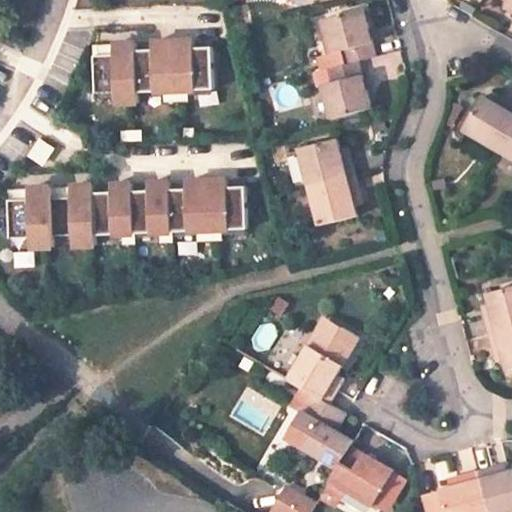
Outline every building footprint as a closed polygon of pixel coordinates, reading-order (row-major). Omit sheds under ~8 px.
[(510,11),(511,6),(511,3),(507,0),(503,7),(510,11)] [(362,7),(323,16),(332,50),(339,49),(344,65),(359,61),(375,57),(362,7)] [(138,42),(95,44),(97,93),(117,92),(118,104),(142,103),(141,93),(165,92),(165,102),(190,101),(190,91),(216,90),(214,40),(154,41),(154,44),(139,44),(138,42)] [(332,120),(371,110),(359,61),(344,65),(326,69),(330,83),(322,85),(332,120)] [(496,94),(491,103),(497,107),(503,98),(496,94)] [(496,151),(511,124),(511,103),(503,98),(497,107),(491,103),(480,97),(460,131),(496,151)] [(511,124),(496,151),(511,160),(511,124)] [(337,137),(300,147),(310,188),(356,175),(350,155),(342,157),(340,149),(337,137)] [(348,147),(340,149),(342,157),(350,155),(348,147)] [(356,175),(310,188),(319,225),(358,215),(355,203),(353,196),(361,194),(356,175)] [(30,189),(9,190),(11,237),(32,236),(33,248),(55,247),(55,236),(74,235),(75,246),(98,245),(97,235),(123,234),(124,244),(137,244),(136,233),(161,233),(161,243),(174,242),(174,232),(198,231),(199,241),(223,240),(222,230),(249,229),(247,181),(229,182),(229,179),(187,181),(188,183),(172,184),(172,182),(150,182),(150,185),(134,185),(134,183),(113,184),(113,186),(95,187),(95,185),(72,186),(72,187),(53,188),(53,186),(30,187),(30,189)] [(353,196),(355,203),(362,201),(361,194),(353,196)] [(488,334),(511,327),(511,285),(486,292),(489,304),(491,311),(483,313),(488,334)] [(483,313),(491,311),(489,304),(481,306),(483,313)] [(306,346),(287,379),(310,392),(329,403),(339,386),(332,382),(336,376),(342,366),(359,335),(340,325),(335,332),(318,323),(306,346)] [(511,327),(488,334),(493,353),(500,351),(502,358),(506,371),(511,369),(511,327)] [(495,359),(502,358),(500,351),(493,353),(495,359)] [(332,382),(339,386),(343,379),(336,376),(332,382)] [(353,440),(335,430),(346,412),(329,403),(310,392),(291,426),(308,436),(301,448),(337,469),(350,446),(353,440)] [(373,505),(392,470),(350,446),(337,469),(331,480),(373,505)] [(496,474),(503,472),(501,465),(494,467),(496,474)] [(445,511),(511,511),(511,470),(503,472),(496,474),(494,467),(476,471),(457,476),(458,483),(451,484),(439,487),(445,511)] [(291,487),(283,500),(302,511),(311,511),(317,503),(291,487)] [(445,511),(439,487),(421,492),(426,511),(445,511)] [(302,511),(283,500),(276,511),(302,511)]
